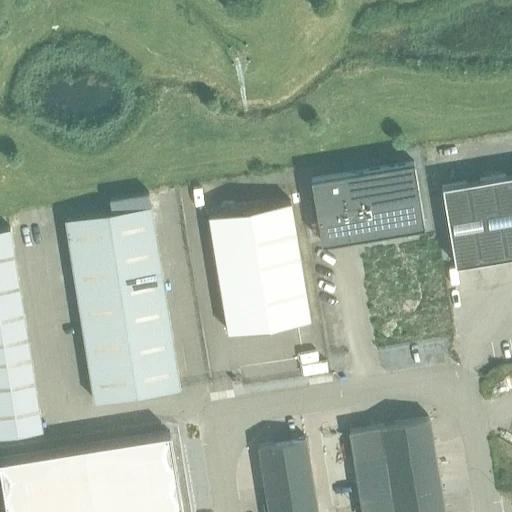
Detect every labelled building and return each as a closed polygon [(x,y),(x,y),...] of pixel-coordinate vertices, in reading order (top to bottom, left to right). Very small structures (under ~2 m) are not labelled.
[(425,225),(414,161),(312,178),(322,242),(425,225)] [(511,173),(443,185),(456,264),(511,255),(511,173)] [(228,331),(310,318),(291,200),(209,213),(228,331)] [(156,235),(151,204),(112,210),(117,241),(156,235)] [(112,210),(66,217),(72,254),(118,247),(117,241),(112,210)] [(0,227),(0,268),(17,266),(11,226),(0,227)] [(161,265),(156,235),(117,241),(118,247),(121,271),(161,265)] [(72,254),(77,291),(123,283),(121,271),(118,247),(72,254)] [(166,295),(161,265),(121,271),(123,283),(126,301),(166,295)] [(0,268),(0,301),(22,298),(17,266),(0,268)] [(77,291),(83,327),(129,319),(126,301),(123,283),(77,291)] [(171,325),(166,295),(126,301),(129,319),(131,331),(171,325)] [(0,301),(0,328),(26,324),(22,298),(0,301)] [(83,327),(86,343),(89,363),(135,356),(131,331),(129,319),(83,327)] [(0,328),(0,350),(30,346),(26,324),(0,328)] [(136,362),(175,355),(171,325),(131,331),(135,356),(136,362)] [(0,350),(0,372),(33,367),(30,346),(0,350)] [(175,355),(136,362),(141,393),(180,386),(175,355)] [(136,362),(135,356),(89,363),(95,400),(141,393),(136,362)] [(0,372),(0,398),(37,393),(33,367),(0,372)] [(0,435),(43,428),(37,393),(0,398),(0,435)] [(361,498),(363,511),(433,511),(445,510),(439,477),(430,416),(350,430),(354,456),(385,451),(392,492),(361,498)] [(0,458),(0,464),(7,511),(183,511),(170,431),(0,458)] [(318,511),(306,437),(259,445),(270,511),(318,511)]
